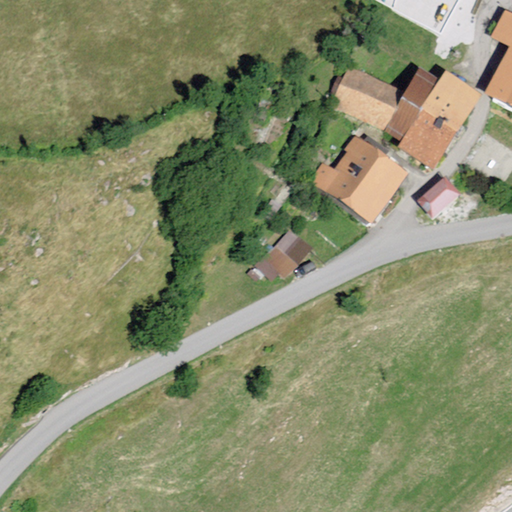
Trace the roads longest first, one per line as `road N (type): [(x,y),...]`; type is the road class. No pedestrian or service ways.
road 1 (unclassified): [(373,256),(86,402),(0,478)]
road 2 (residential): [(490,0),(477,47),(473,120),(373,256)]
road 3 (unclassified): [(511,224),(373,256)]
